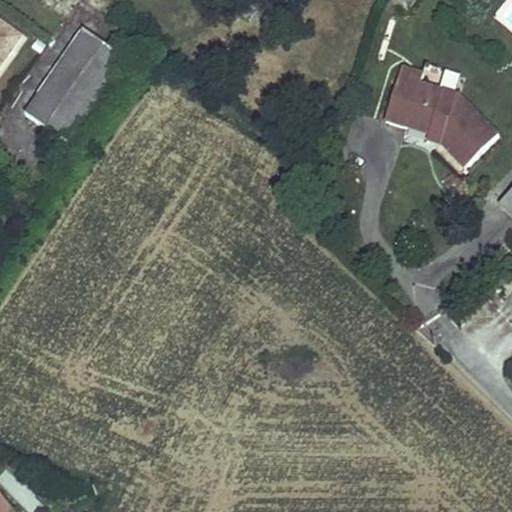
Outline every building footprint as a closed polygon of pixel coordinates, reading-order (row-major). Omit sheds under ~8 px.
[(0,18),(0,75),(26,36),(0,18)] [(125,62),(84,34),(26,117),(68,145),(125,62)] [(423,76),(403,70),(385,123),(426,137),(435,140),(445,150),(466,170),(498,138),(459,98),(420,85),(423,76)] [(435,140),(426,137),(424,144),(445,150),(435,140)] [(511,196),(502,207),(511,217),(511,196)] [(90,511),(98,498),(50,476),(44,486),(55,491),(54,496),(89,511),(90,511)] [(0,511),(8,511),(12,509),(0,495),(0,511)]
